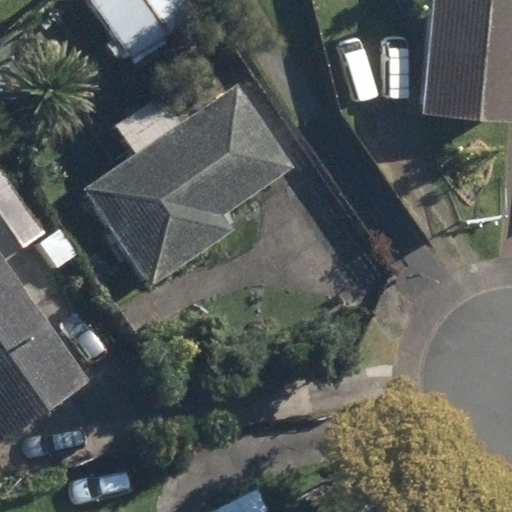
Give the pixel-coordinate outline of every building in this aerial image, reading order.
[(78,0),(122,63),(190,17),(177,0),(78,0)] [(511,0),(436,0),(429,113),(511,118),(511,0)] [(62,202),(129,301),(211,245),(199,228),(269,181),(214,98),(62,202)] [(0,260),(24,245),(0,208),(0,260)] [(0,439),(64,395),(0,304),(0,439)]
